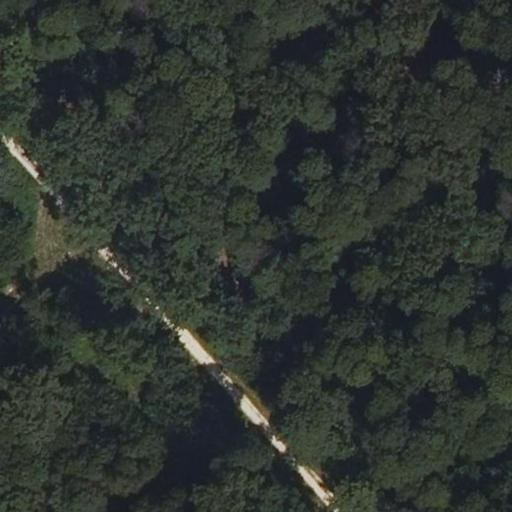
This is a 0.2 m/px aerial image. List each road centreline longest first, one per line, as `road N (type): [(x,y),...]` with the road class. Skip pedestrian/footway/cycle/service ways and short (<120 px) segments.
road 1 (track): [(336,511),(90,235)]
road 2 (track): [(358,0),(90,235)]
road 3 (track): [(90,235),(0,132)]
